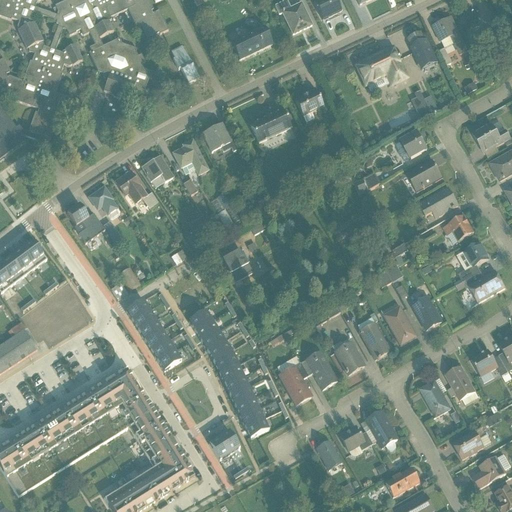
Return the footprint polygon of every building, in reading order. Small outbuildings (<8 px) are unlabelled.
[(147,43),(171,31),(161,9),(157,11),(151,0),(0,0),(0,79),(4,78),(0,88),(0,94),(40,108),(31,135),(18,130),(0,106),(0,158),(25,140),(42,145),(45,136),(56,140),(70,94),(60,91),(69,65),(85,56),(76,41),(56,52),(63,27),(93,35),(98,47),(88,51),(97,74),(103,76),(107,77),(102,92),(110,94),(146,106),(159,68),(147,64),(135,43),(118,37),(104,43),(99,32),(112,26),(109,20),(127,11),(137,31),(141,29),(147,43)] [(322,22),(341,14),(335,0),(319,0),(313,3),(322,22)] [(292,37),(312,28),(301,4),(291,9),(287,1),(274,7),(278,18),(282,16),(292,37)] [(448,62),(468,52),(452,19),(431,29),(448,62)] [(265,29),(230,45),(238,64),(273,47),(265,29)] [(420,73),(438,64),(427,41),(409,50),(420,73)] [(170,55),(189,87),(202,79),(184,47),(170,55)] [(391,89),(409,80),(394,47),(354,65),(365,90),(387,80),(391,89)] [(496,74),(485,80),(489,88),(500,82),(497,78),(496,74)] [(474,96),(484,92),(480,83),(470,87),(474,96)] [(303,119),(324,109),(316,92),(295,102),(303,119)] [(426,92),(421,95),(423,99),(418,102),(426,121),(437,116),(426,92)] [(258,145),(292,130),(284,112),(250,127),(258,145)] [(484,158),(511,142),(511,141),(502,123),(474,138),(484,158)] [(210,157),(231,146),(221,127),(200,137),(210,157)] [(410,163),(428,153),(418,134),(400,144),(410,163)] [(197,179),(209,172),(192,141),(171,153),(181,172),(190,166),(197,179)] [(500,185),(511,177),(511,153),(489,167),(500,185)] [(165,185),(174,180),(160,158),(140,169),(151,186),(161,179),(165,185)] [(416,195),(442,181),(432,163),(407,177),(416,195)] [(134,207),(147,198),(131,173),(114,184),(124,199),(128,197),(134,207)] [(34,186),(37,181),(31,177),(25,189),(36,195),(39,189),(34,186)] [(372,180),(375,191),(385,188),(382,177),(372,180)] [(190,182),(183,186),(190,199),(197,194),(190,182)] [(108,219),(119,212),(104,189),(88,199),(96,212),(102,209),(108,219)] [(430,226),(459,208),(448,191),(419,208),(430,226)] [(225,195),(210,205),(217,215),(223,211),(223,212),(225,211),(234,225),(239,221),(231,207),(232,207),(225,195)] [(261,199),(248,206),(254,217),(267,209),(261,199)] [(85,243),(102,232),(92,217),(88,219),(79,207),(67,215),(85,243)] [(224,212),(217,217),(226,232),(234,227),(224,212)] [(458,246),(475,237),(465,218),(443,230),(448,238),(453,236),(458,246)] [(209,228),(213,235),(221,231),(216,224),(209,228)] [(262,224),(250,232),(254,238),(266,231),(262,224)] [(213,235),(209,228),(207,226),(200,230),(201,232),(194,236),(201,247),(216,239),(213,235)] [(32,237),(0,261),(0,294),(2,297),(50,261),(32,237)] [(260,245),(254,248),(257,255),(263,252),(260,245)] [(411,246),(398,251),(400,258),(414,254),(411,246)] [(466,273),(490,260),(482,246),(458,259),(466,273)] [(232,288),(253,276),(251,273),(248,264),(245,262),(240,252),(222,262),(229,275),(226,277),(232,288)] [(181,253),(171,259),(176,267),(186,261),(181,253)] [(402,259),(405,268),(410,266),(407,258),(402,259)] [(137,269),(132,272),(139,283),(146,279),(143,274),(141,275),(137,269)] [(128,271),(118,277),(129,294),(140,288),(128,271)] [(478,307),(506,291),(496,274),(468,290),(478,307)] [(120,286),(110,293),(118,304),(127,297),(120,286)] [(407,300),(413,297),(408,288),(402,290),(407,300)] [(346,296),(321,311),(327,320),(351,305),(346,296)] [(427,336),(443,326),(427,299),(411,309),(427,336)] [(131,324),(149,313),(142,303),(125,314),(131,324)] [(399,350),(417,340),(400,309),(382,318),(399,350)] [(149,313),(131,324),(138,334),(155,324),(149,313)] [(194,334),(211,324),(205,313),(188,324),(194,334)] [(155,324),(138,334),(144,344),(161,334),(155,324)] [(211,324),(194,334),(201,345),(218,334),(211,324)] [(374,364),(391,355),(375,326),(358,335),(374,364)] [(161,334),(144,344),(151,355),(168,344),(161,334)] [(218,334),(201,345),(207,355),(224,344),(218,334)] [(0,349),(13,369),(36,354),(22,335),(0,349)] [(511,367),(511,340),(500,348),(511,367)] [(168,344),(151,355),(157,365),(174,354),(168,344)] [(224,344),(207,355),(213,365),(231,354),(224,344)] [(348,381),(365,371),(352,347),(335,357),(348,381)] [(0,377),(13,369),(0,349),(0,377)] [(482,382),(499,371),(487,352),(470,363),(482,382)] [(174,354),(157,365),(163,375),(165,374),(181,364),(174,354)] [(231,354),(213,365),(215,368),(219,376),(238,368),(233,358),(231,354)] [(322,394),(338,385),(321,354),(306,363),(322,394)] [(238,368),(219,376),(224,387),(246,377),(241,366),(238,368)] [(458,404),(475,395),(462,368),(444,377),(458,404)] [(294,409),(312,400),(296,369),(278,379),(294,409)] [(127,372),(0,454),(0,471),(19,500),(127,432),(154,471),(105,502),(111,511),(141,511),(194,477),(127,372)] [(246,377),(224,387),(229,398),(251,388),(246,377)] [(435,421),(450,412),(434,384),(419,393),(435,421)] [(251,388),(229,398),(234,409),(256,398),(251,388)] [(256,398),(234,409),(239,420),(262,409),(256,398)] [(262,409),(239,420),(245,431),(267,420),(262,409)] [(382,452),(399,442),(382,413),(365,423),(382,452)] [(506,417),(500,419),(502,425),(508,423),(506,417)] [(267,420),(245,431),(250,441),(272,431),(267,420)] [(349,455),(366,446),(356,429),(339,439),(349,455)] [(218,440),(229,458),(239,451),(228,434),(218,440)] [(460,463),(484,451),(476,434),(451,446),(460,463)] [(229,458),(218,440),(208,447),(219,464),(229,458)] [(328,475),(342,467),(329,444),(315,451),(328,475)] [(479,492),(506,477),(497,460),(479,470),(481,475),(472,480),(479,492)] [(388,477),(393,474),(389,467),(384,470),(388,477)] [(392,501),(419,487),(410,471),(383,486),(392,501)] [(349,491),(353,501),(362,496),(357,487),(349,491)] [(499,511),(511,511),(511,491),(511,489),(493,499),(499,511)] [(434,511),(427,497),(397,511),(434,511)]
